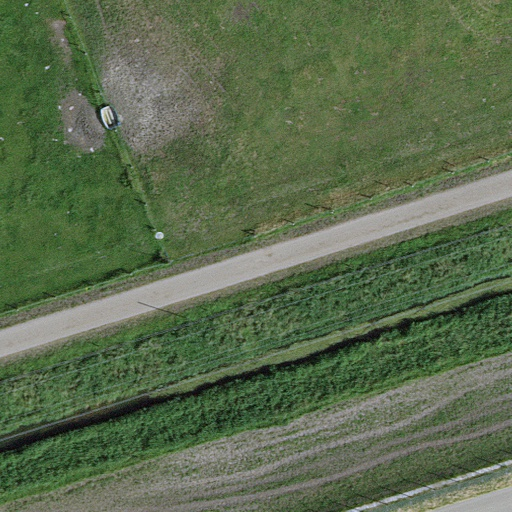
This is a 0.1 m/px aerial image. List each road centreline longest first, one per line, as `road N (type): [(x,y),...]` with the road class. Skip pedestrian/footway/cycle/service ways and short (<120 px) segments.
road 1 (track): [(511,183),(0,343)]
road 2 (track): [(99,511),(511,381)]
